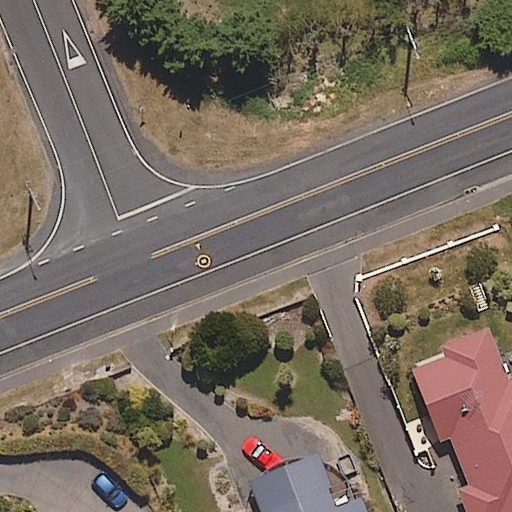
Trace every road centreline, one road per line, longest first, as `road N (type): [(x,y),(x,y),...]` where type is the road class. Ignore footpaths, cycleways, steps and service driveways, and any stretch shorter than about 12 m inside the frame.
road 1 (secondary): [(511,114),(135,263)]
road 2 (residential): [(135,263),(32,0)]
road 3 (secondary): [(135,263),(0,317)]
